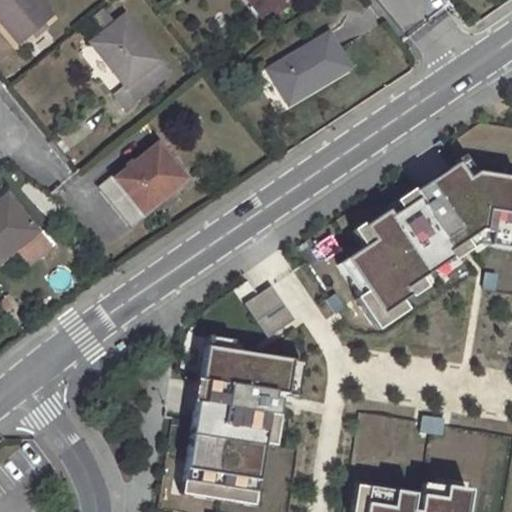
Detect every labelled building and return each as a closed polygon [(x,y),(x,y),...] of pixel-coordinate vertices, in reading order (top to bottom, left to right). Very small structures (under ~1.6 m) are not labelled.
[(51,16),(37,0),(0,0),(0,22),(18,45),(51,16)] [(246,0),(262,18),(272,10),(280,3),(283,0),(246,0)] [(280,3),(272,10),(276,15),(284,8),(280,3)] [(105,13),(94,22),(104,34),(114,26),(105,13)] [(104,34),(91,43),(125,87),(120,91),(130,104),(167,75),(123,19),(114,26),(104,34)] [(286,61),(267,72),(287,104),(347,68),(328,36),(297,55),(298,59),(288,65),(286,61)] [(297,55),(286,61),(288,65),(298,59),(297,55)] [(156,146),(99,192),(128,227),(186,181),(156,146)] [(462,172),(357,238),(366,255),(341,272),(362,312),(370,307),(382,331),(411,312),(407,305),(454,273),(449,266),(480,246),(484,245),(489,248),(492,252),(492,256),(489,263),(511,268),(511,189),(477,181),(470,187),(462,172)] [(8,196),(0,201),(0,262),(37,232),(8,196)] [(271,286),(244,304),(267,339),(294,321),(271,286)] [(292,373),(211,357),(188,500),(246,511),(258,511),(269,435),(280,437),(281,428),(291,429),(292,421),(273,418),(275,409),(287,410),(292,373)] [(419,433),(441,434),(442,417),(420,416),(419,433)]
